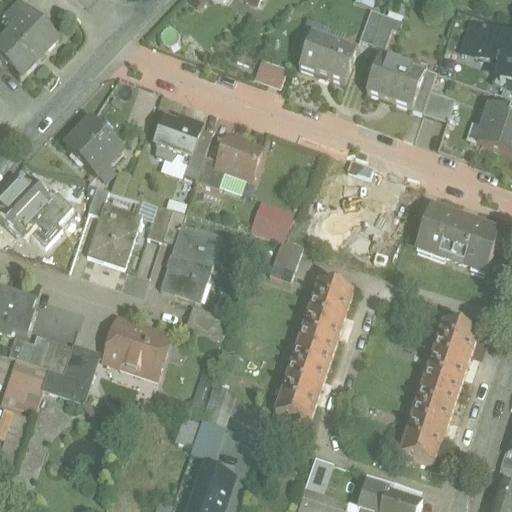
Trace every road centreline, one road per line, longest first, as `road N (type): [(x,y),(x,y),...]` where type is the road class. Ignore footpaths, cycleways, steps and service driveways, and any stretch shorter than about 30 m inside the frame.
road 1 (residential): [(117,39),(150,71),(511,204)]
road 2 (residential): [(452,511),(511,337)]
road 3 (residential): [(117,39),(0,162)]
